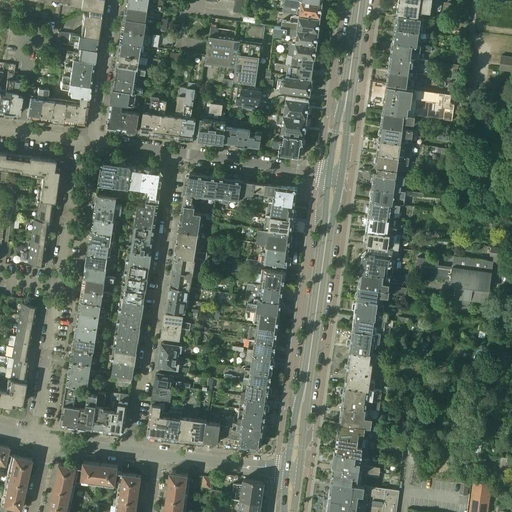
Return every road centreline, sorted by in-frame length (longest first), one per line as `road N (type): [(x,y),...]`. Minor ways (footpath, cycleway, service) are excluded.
road 1 (residential): [(130,453),(174,153)]
road 2 (residential): [(79,142),(32,438)]
road 3 (residential): [(302,442),(315,433),(347,203),(338,193)]
road 4 (residential): [(325,209),(312,218),(287,392),(296,407)]
road 5 (residential): [(343,157),(354,151),(375,0)]
road 6 (primary): [(305,385),(328,226)]
road 7 (residential): [(329,174),(174,153)]
road 8 (residential): [(93,143),(114,0)]
road 9 (residential): [(157,457),(286,470)]
